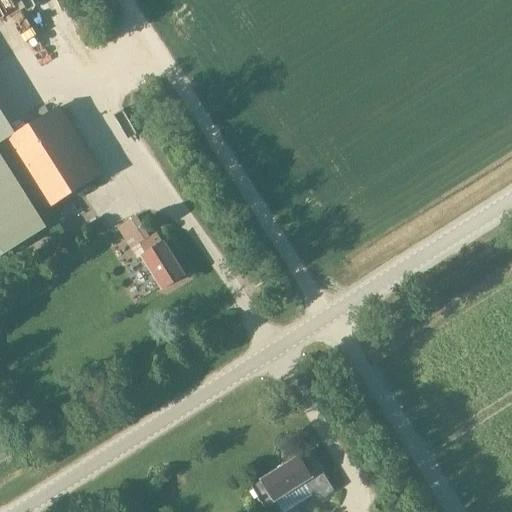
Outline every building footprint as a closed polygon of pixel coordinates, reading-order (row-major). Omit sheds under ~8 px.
[(0,146),(42,212),(100,175),(58,108),(0,144),(0,146)] [(0,156),(0,257),(46,229),(0,156)] [(156,234),(149,238),(136,216),(117,228),(136,260),(142,256),(163,290),(184,276),(163,243),(163,244),(156,234)] [(260,286),(265,283),(261,276),(256,279),(260,286)] [(275,501),(275,500),(303,482),(315,501),(333,490),(320,470),(309,476),(296,457),(250,487),(264,508),(275,501)]
